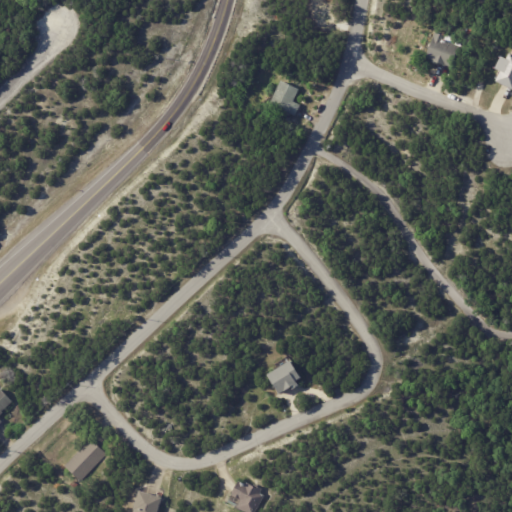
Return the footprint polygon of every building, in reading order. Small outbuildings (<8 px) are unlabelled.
[(441,31),(429,55),(454,67),(466,43),(441,31)] [(511,52),(506,50),(494,77),(511,85),(511,52)] [(283,79),(271,102),(298,116),(304,105),(295,100),(301,89),(283,79)] [(271,376),(295,361),(307,378),(282,394),(271,376)] [(0,427),(8,420),(2,414),(15,402),(3,390),(0,392),(0,427)] [(95,438),(67,463),(82,480),(110,455),(95,438)] [(241,480),(230,499),(253,511),(255,511),(266,494),(241,480)] [(137,511),(145,490),(167,497),(161,511),(137,511)]
